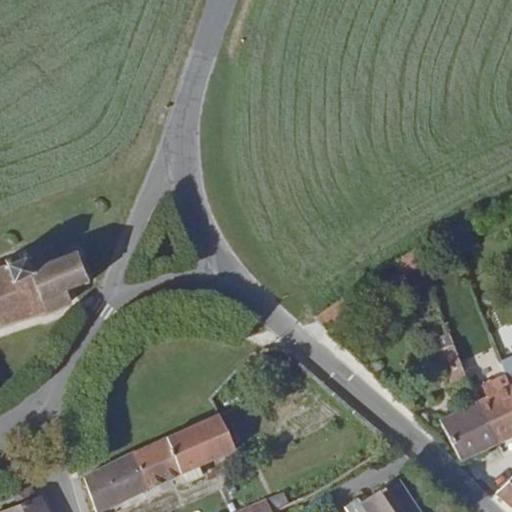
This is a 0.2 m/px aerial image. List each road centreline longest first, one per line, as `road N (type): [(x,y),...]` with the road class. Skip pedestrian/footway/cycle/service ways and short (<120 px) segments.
road 1 (tertiary): [(480,511),(236,283)]
road 2 (tertiary): [(190,87),(102,307)]
road 3 (tertiary): [(236,283),(191,201),(184,147),(190,87)]
road 4 (residential): [(102,307),(166,282),(236,283)]
